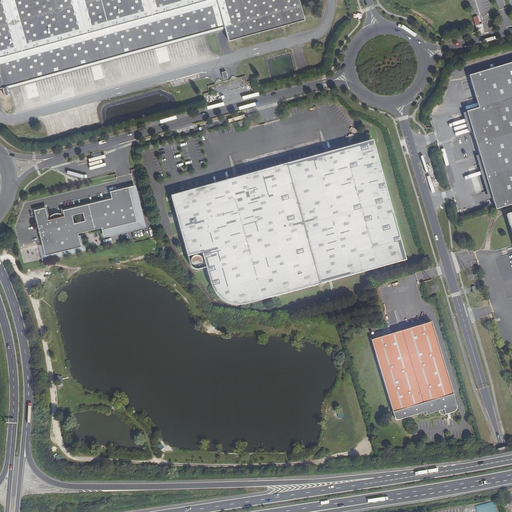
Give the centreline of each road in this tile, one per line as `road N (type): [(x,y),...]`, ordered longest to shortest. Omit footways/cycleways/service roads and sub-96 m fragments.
road 1 (unclassified): [(511,482),(397,101)]
road 2 (trunk): [(375,480),(73,487),(35,472),(25,439)]
road 3 (unclassified): [(351,76),(61,156)]
road 4 (trunk): [(375,480),(177,511)]
road 5 (secondary): [(25,439),(23,348),(0,270)]
road 6 (secondary): [(0,309),(13,378),(10,454)]
road 7 (trunk): [(368,499),(511,475)]
road 8 (trunk): [(511,459),(375,480)]
